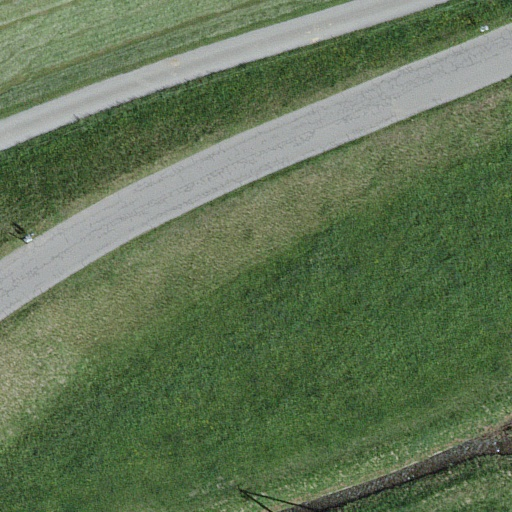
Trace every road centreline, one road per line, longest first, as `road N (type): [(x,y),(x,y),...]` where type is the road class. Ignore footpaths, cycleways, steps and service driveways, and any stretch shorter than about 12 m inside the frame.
road 1 (track): [(0,295),(147,196),(511,52)]
road 2 (track): [(396,0),(0,140)]
